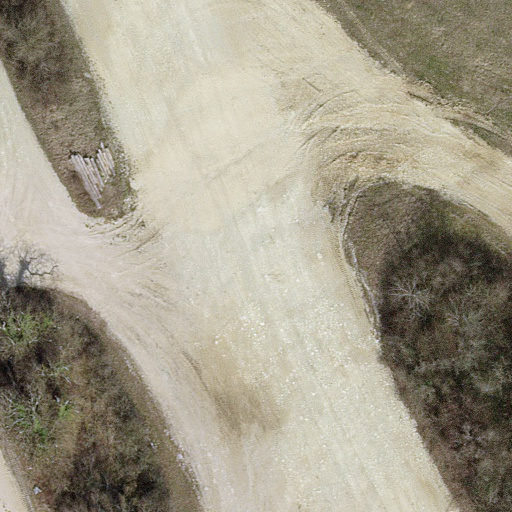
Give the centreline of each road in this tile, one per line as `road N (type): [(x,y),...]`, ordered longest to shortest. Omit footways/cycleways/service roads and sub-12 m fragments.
road 1 (track): [(158,0),(209,151),(357,511)]
road 2 (track): [(209,151),(381,136),(511,199)]
road 3 (track): [(0,237),(34,226),(286,343)]
